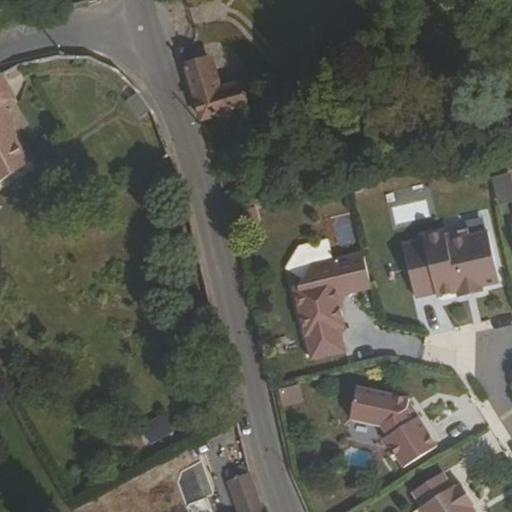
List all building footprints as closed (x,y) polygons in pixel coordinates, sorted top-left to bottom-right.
[(219,89),(210,59),(186,65),(202,121),(246,107),(240,83),(219,89)] [(19,66),(8,71),(13,79),(23,73),(19,66)] [(0,183),(29,165),(7,129),(0,119),(0,106),(1,106),(13,98),(0,78),(0,183)] [(0,119),(7,129),(13,125),(1,106),(0,106),(0,119)] [(511,169),(492,172),(495,202),(511,199),(511,169)] [(224,193),(230,211),(240,208),(235,190),(224,193)] [(425,234),(404,239),(416,292),(437,288),(437,291),(458,286),(459,292),(483,286),(482,281),(500,277),(488,226),(447,236),(445,226),(424,231),(425,234)] [(339,327),(344,326),(340,306),(337,295),(340,291),(343,294),(348,293),(347,289),(351,283),(352,282),(352,283),(354,285),(356,287),(358,287),(361,287),(363,286),(364,284),(365,282),(365,279),(370,278),(364,252),(312,264),(299,285),(294,286),(311,358),(345,350),(339,327)] [(285,405),(305,400),(300,381),(280,387),(285,405)] [(411,418),(404,407),(407,396),(354,386),(347,417),(379,423),(385,433),(382,436),(402,465),(434,445),(415,415),(411,418)] [(264,511),(248,468),(226,474),(238,511),(264,511)] [(468,511),(465,506),(472,502),(459,483),(453,487),(452,484),(449,486),(440,471),(409,490),(419,505),(417,507),(420,511),(468,511)]
